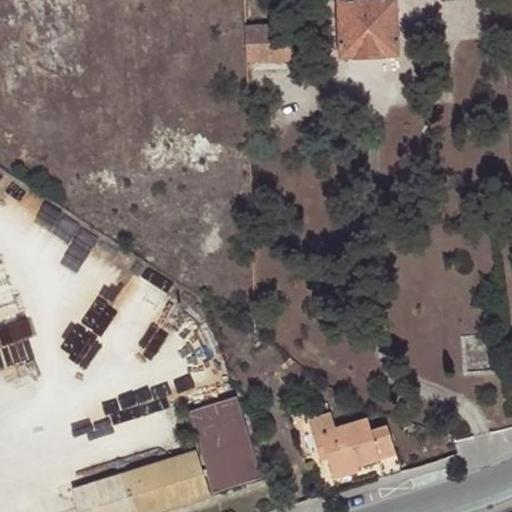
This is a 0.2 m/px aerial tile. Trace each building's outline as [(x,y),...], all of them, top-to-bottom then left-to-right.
[(397,54),(393,0),(342,0),(337,1),(340,57),(397,54)] [(289,24),(244,26),(245,61),(291,59),(289,24)] [(260,476),(235,396),(189,411),(209,467),(199,470),(193,453),(74,490),(80,511),(128,511),(145,506),(147,511),(150,511),(207,494),(201,477),(210,475),(215,491),(260,476)] [(308,419),(318,449),(324,447),(327,457),(332,473),(357,466),(395,455),(387,426),(371,430),(367,417),(335,427),(330,412),(308,419)] [(324,447),(318,449),(321,459),(327,457),(324,447)] [(358,472),(357,466),(332,473),(334,479),(358,472)]
